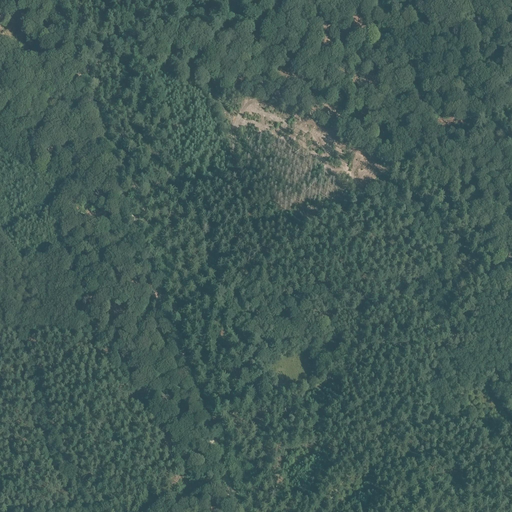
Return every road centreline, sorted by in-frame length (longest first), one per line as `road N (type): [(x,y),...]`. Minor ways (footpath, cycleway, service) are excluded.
road 1 (track): [(239,511),(61,0)]
road 2 (track): [(511,253),(413,398),(320,511)]
